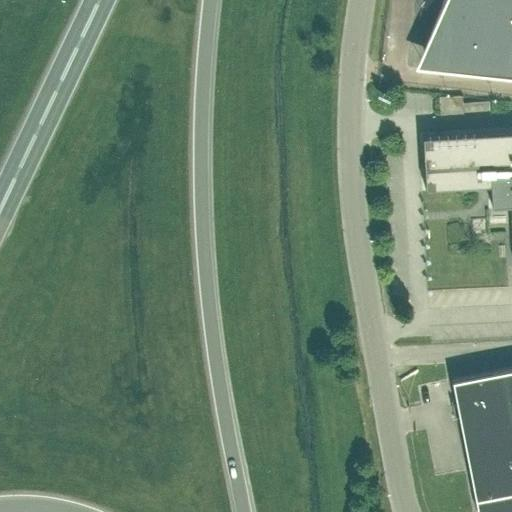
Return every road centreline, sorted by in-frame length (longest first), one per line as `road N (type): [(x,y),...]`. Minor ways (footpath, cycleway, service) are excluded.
road 1 (unclassified): [(403,511),(358,241),(349,125),(360,0)]
road 2 (trunk): [(241,511),(203,230),(210,0)]
road 3 (trunk): [(0,205),(97,0)]
